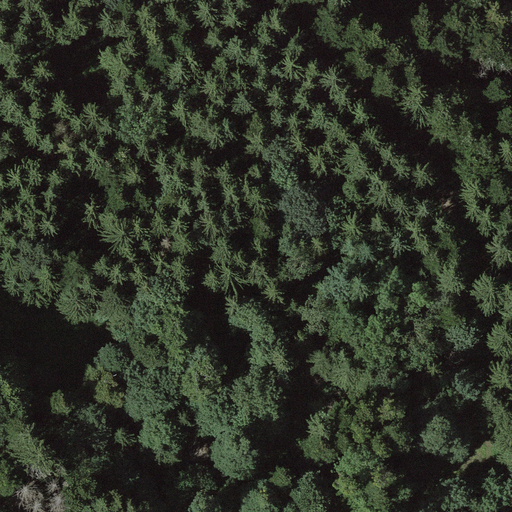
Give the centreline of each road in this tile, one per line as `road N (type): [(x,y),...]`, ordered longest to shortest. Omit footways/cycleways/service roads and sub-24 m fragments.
road 1 (track): [(483,364),(476,276),(439,186),(263,0)]
road 2 (track): [(483,364),(468,424),(412,511)]
